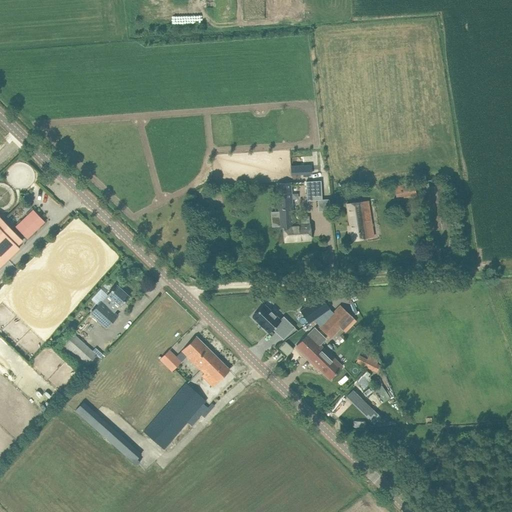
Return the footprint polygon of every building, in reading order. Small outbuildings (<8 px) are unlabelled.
[(452,217),(446,184),(435,185),(433,179),(422,180),(429,221),(431,231),(454,227),(452,217)] [(321,180),(306,181),(307,200),(318,200),(322,200),(321,180)] [(291,181),(277,182),(278,191),(280,227),(284,227),(284,231),(284,241),(310,239),(310,230),(309,218),(299,218),(299,225),(293,225),(291,189),(291,181)] [(414,184),(395,188),(397,199),(416,196),(414,184)] [(31,190),(25,196),(33,203),(38,197),(31,190)] [(346,203),(351,230),(352,240),(373,237),(370,220),(365,220),(362,201),(346,203)] [(27,238),(45,221),(33,208),(14,225),(27,238)] [(0,218),(0,228),(17,246),(22,241),(0,218)] [(0,266),(19,248),(17,246),(0,228),(0,266)] [(116,285),(110,292),(108,295),(102,301),(90,313),(106,327),(117,315),(108,306),(113,300),(120,306),(129,296),(116,285)] [(330,308),(321,296),(300,311),(309,323),(330,308)] [(264,304),(252,316),(258,322),(258,323),(262,327),(263,327),(269,333),(272,329),(281,320),(280,320),(264,304)] [(340,306),(319,327),(331,338),(341,328),(345,332),(356,321),(340,306)] [(283,316),(280,320),(281,320),(272,329),(278,334),(289,323),(294,328),(295,327),(283,316)] [(309,334),(295,347),(306,358),(312,364),(317,369),(319,367),(330,379),(337,371),(342,366),(326,351),(325,350),(320,345),(327,338),(315,327),(309,334)] [(82,371),(97,355),(72,333),(58,349),(82,371)] [(182,351),(201,370),(215,356),(196,337),(182,351)] [(287,341),(281,345),(286,354),(293,349),(287,341)] [(169,349),(159,359),(172,372),(182,362),(169,349)] [(356,362),(376,373),(380,365),(377,363),(379,359),(370,354),(367,359),(359,355),(356,362)] [(215,356),(201,370),(204,373),(201,376),(212,387),(229,370),(215,356)] [(366,371),(356,381),(364,389),(370,383),(368,380),(371,376),(366,371)] [(163,449),(203,403),(205,401),(186,384),(144,432),(163,449)] [(382,401),(389,397),(385,390),(379,394),(382,401)] [(142,454),(84,402),(75,411),(136,466),(140,462),(137,459),(142,454)]
